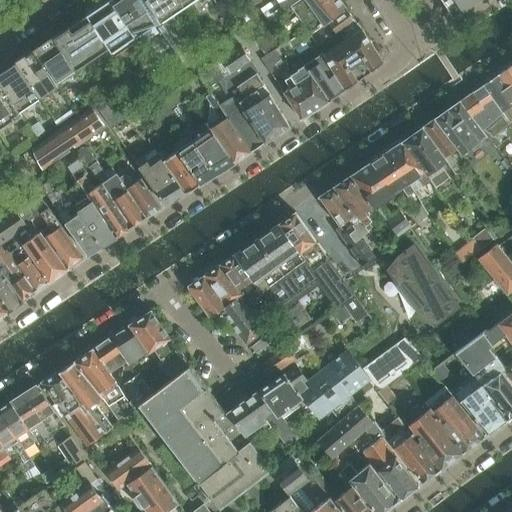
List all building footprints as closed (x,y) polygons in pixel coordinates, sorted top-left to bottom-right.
[(109,0),(113,5),(106,10),(103,5),(88,15),(87,15),(109,48),(112,52),(135,37),(110,0),(109,0)] [(110,0),(135,37),(136,38),(157,25),(157,24),(160,22),(161,23),(145,0),(110,0)] [(179,0),(145,0),(161,23),(179,11),(186,21),(191,17),(179,0)] [(179,0),(191,17),(197,14),(190,4),(195,0),(179,0)] [(288,0),(280,5),(284,11),(300,0),(288,0)] [(305,0),(307,2),(294,11),(299,18),(326,0),(305,0)] [(310,34),(310,35),(311,35),(328,22),(347,10),(340,0),(326,0),(299,18),(299,19),(310,34)] [(441,0),(453,17),(479,0),(441,0)] [(278,9),(266,17),(269,21),(281,13),(278,9)] [(347,10),(328,22),(336,33),(355,20),(347,10)] [(87,15),(69,27),(93,58),(109,48),(87,15)] [(240,25),(235,17),(228,21),(233,29),(240,25)] [(171,47),(171,46),(175,44),(163,25),(159,28),(158,28),(171,47)] [(69,27),(53,37),(75,70),(93,58),(69,27)] [(362,29),(343,42),(365,76),(384,62),(362,29)] [(298,35),(288,42),(292,48),(304,39),(302,35),(298,35)] [(316,57),(305,64),(330,101),(345,90),(324,55),(311,35),(310,35),(306,38),(304,39),(292,48),(298,56),(310,48),(316,57)] [(68,76),(75,70),(53,37),(33,51),(57,87),(58,86),(56,84),(57,84),(56,83),(67,76),(68,76)] [(343,42),(324,55),(345,90),(365,76),(343,42)] [(242,46),(221,59),(230,72),(250,60),(242,46)] [(179,50),(179,51),(176,53),(175,52),(174,52),(182,64),(183,64),(182,63),(186,60),(179,50)] [(274,50),(261,59),(271,73),(278,68),(290,88),(283,92),(301,119),(314,111),(290,75),(274,50)] [(15,61),(16,63),(39,99),(40,98),(57,87),(33,51),(27,56),(25,54),(15,61)] [(230,72),(224,76),(231,86),(229,88),(230,90),(257,72),(250,60),(230,72)] [(16,63),(0,73),(0,82),(20,112),(39,99),(16,63)] [(217,101),(215,102),(248,153),(265,142),(237,101),(230,90),(229,88),(231,86),(224,76),(215,63),(199,74),(208,88),(219,81),(229,98),(219,105),(217,101)] [(298,70),(290,75),(314,111),(330,101),(305,64),(298,69),(298,70)] [(511,65),(498,75),(511,93),(511,65)] [(257,72),(230,90),(237,101),(251,92),(264,83),(257,72)] [(20,112),(0,82),(0,131),(23,116),(20,112)] [(264,83),(251,92),(277,134),(290,126),(264,83)] [(184,84),(149,108),(155,117),(170,107),(171,109),(191,96),(184,84)] [(491,121),(502,113),(483,85),(472,92),(460,101),(486,137),(494,145),(496,148),(501,144),(488,128),(487,129),(486,126),(492,122),(491,121)] [(251,92),(237,101),(265,142),(277,134),(251,92)] [(460,101),(435,118),(457,149),(458,148),(463,155),(481,140),(489,149),(494,145),(486,137),(460,101)] [(218,118),(209,124),(235,162),(248,153),(215,102),(211,105),(218,118)] [(65,125),(32,149),(43,169),(78,145),(106,128),(92,108),(74,121),(74,120),(66,125),(65,125)] [(448,161),(447,161),(469,195),(475,191),(461,169),(462,167),(451,153),(457,149),(435,118),(423,127),(448,161)] [(190,119),(183,124),(186,128),(217,173),(235,162),(209,124),(208,125),(207,123),(207,122),(197,128),(190,119)] [(30,127),(37,138),(46,132),(39,121),(30,127)] [(182,130),(186,136),(174,144),(178,150),(201,183),(217,173),(186,128),(183,124),(182,124),(185,128),(182,130)] [(447,161),(448,161),(423,127),(402,142),(427,175),(428,175),(447,161)] [(402,142),(387,152),(409,183),(410,183),(418,178),(423,186),(431,180),(428,175),(427,175),(402,142)] [(83,147),(77,151),(81,156),(101,183),(131,227),(146,217),(119,178),(119,177),(116,173),(109,178),(106,173),(97,161),(87,148),(83,147)] [(158,153),(154,149),(144,156),(144,155),(135,162),(165,205),(185,192),(163,160),(162,161),(158,153)] [(178,150),(163,160),(185,192),(201,183),(178,150)] [(416,194),(410,183),(409,183),(387,152),(371,163),(394,193),(402,187),(410,198),(416,194)] [(74,161),(67,166),(73,175),(79,183),(116,236),(131,227),(101,183),(81,156),(75,161),(74,161)] [(371,163),(352,175),(375,206),(394,193),(371,163)] [(119,178),(146,217),(162,207),(141,178),(132,184),(125,173),(119,177),(119,178)] [(79,209),(77,210),(102,245),(116,236),(79,183),(73,175),(74,177),(71,179),(75,185),(67,191),(79,209)] [(369,231),(368,230),(372,226),(370,223),(372,221),(366,213),(375,206),(352,175),(334,187),(360,220),(347,230),(342,230),(338,233),(365,269),(390,250),(402,242),(397,235),(394,231),(371,248),(363,239),(362,240),(360,238),(369,231)] [(67,191),(64,186),(55,191),(49,181),(42,186),(65,222),(88,254),(102,245),(77,210),(79,209),(67,191)] [(334,187),(320,197),(342,230),(347,230),(360,220),(334,187)] [(41,198),(42,197),(40,194),(39,195),(37,193),(18,207),(29,222),(31,220),(48,208),(41,198)] [(423,205),(413,212),(419,220),(428,214),(423,205)] [(42,233),(68,268),(84,257),(49,207),(48,208),(31,220),(33,222),(36,227),(46,220),(50,227),(42,233)] [(15,209),(0,219),(0,243),(1,246),(1,245),(16,235),(28,227),(28,226),(24,221),(18,213),(15,209)] [(400,209),(386,221),(394,231),(397,235),(411,226),(400,211),(401,210),(400,209)] [(296,213),(296,212),(279,224),(301,253),(313,270),(329,259),(296,213)] [(511,228),(511,224),(508,218),(494,229),(500,237),(511,228)] [(49,281),(68,268),(42,233),(41,231),(40,231),(36,227),(33,222),(28,226),(28,227),(16,235),(22,244),(49,281)] [(279,224),(257,239),(316,322),(344,303),(357,322),(368,314),(329,259),(313,270),(301,253),(279,224)] [(485,228),(471,239),(472,239),(480,249),(493,239),(485,228)] [(18,239),(4,249),(35,291),(49,281),(22,244),(22,245),(18,239)] [(257,239),(234,255),(257,287),(261,293),(262,294),(293,337),(316,322),(257,239)] [(462,263),(480,249),(472,239),(454,253),(462,263)] [(460,307),(414,243),(397,255),(387,270),(418,313),(434,327),(460,307)] [(511,261),(498,244),(478,260),(507,295),(511,291),(511,261)] [(35,291),(4,249),(0,245),(0,269),(1,270),(22,301),(35,291)] [(234,255),(221,264),(244,296),(257,287),(234,255)] [(221,264),(205,275),(226,305),(238,297),(244,305),(246,304),(246,305),(262,294),(261,293),(257,287),(244,296),(221,264)] [(0,297),(9,310),(22,301),(1,270),(0,270),(0,297)] [(205,275),(188,286),(209,316),(220,308),(220,309),(226,305),(205,275)] [(0,316),(9,310),(0,297),(0,316)] [(249,308),(246,305),(246,304),(244,305),(238,297),(226,305),(220,309),(247,344),(266,329),(250,307),(249,308)] [(165,341),(170,338),(151,311),(141,318),(170,360),(179,353),(176,349),(173,352),(165,341)] [(511,312),(487,331),(484,333),(492,344),(506,334),(511,342),(511,312)] [(155,349),(162,359),(157,362),(160,367),(161,366),(170,360),(141,318),(130,324),(150,352),(155,349)] [(127,364),(132,361),(131,361),(140,355),(156,377),(164,371),(161,366),(160,367),(157,362),(157,363),(150,352),(130,324),(111,336),(123,355),(122,356),(127,364)] [(487,331),(486,330),(456,353),(475,377),(508,419),(511,416),(511,385),(500,369),(503,367),(489,347),(492,344),(484,333),(487,331)] [(268,334),(252,346),(257,353),(273,340),(268,334)] [(503,367),(500,369),(511,385),(511,342),(506,334),(492,344),(489,347),(503,367)] [(111,336),(93,349),(110,374),(110,373),(114,370),(135,399),(129,403),(133,408),(139,403),(153,392),(132,361),(127,364),(122,356),(123,355),(111,336)] [(406,337),(363,368),(371,380),(376,386),(379,391),(386,385),(423,360),(423,359),(413,345),(406,337)] [(296,358),(287,346),(262,364),(271,376),(296,358)] [(124,396),(110,374),(93,349),(74,361),(102,398),(103,397),(118,419),(133,408),(129,403),(121,410),(115,401),(124,396)] [(307,380),(297,388),(320,419),(332,410),(371,380),(347,349),(307,380)] [(170,360),(161,366),(164,371),(170,379),(188,366),(187,365),(189,363),(181,352),(179,353),(170,360)] [(74,361),(60,371),(83,403),(105,433),(113,427),(95,403),(102,398),(74,361)] [(443,363),(433,371),(441,381),(451,373),(443,363)] [(233,511),(251,499),(244,490),(253,484),(263,477),(272,469),(262,457),(251,442),(242,429),(241,430),(228,413),(226,414),(224,411),(225,410),(190,364),(188,366),(170,379),(153,392),(139,403),(220,509),(221,508),(224,511),(233,511)] [(296,366),(285,373),(297,388),(307,380),(296,366)] [(83,403),(60,371),(42,382),(65,414),(83,403)] [(259,390),(273,409),(272,409),(278,416),(280,414),(284,418),(299,406),(297,402),(301,399),(284,374),(273,381),(259,390)] [(488,434),(487,434),(488,434),(508,419),(475,377),(456,393),(488,434)] [(371,380),(332,410),(340,421),(359,404),(357,401),(376,386),(371,380)] [(25,393),(51,431),(63,423),(37,385),(25,393)] [(379,391),(378,391),(383,398),(391,392),(386,385),(379,391)] [(272,409),(273,409),(259,390),(228,412),(228,413),(241,430),(242,429),(251,442),(260,435),(272,426),(264,416),(272,409)] [(428,405),(464,452),(485,436),(448,390),(428,405)] [(383,398),(388,403),(395,397),(391,392),(383,398)] [(50,432),(51,431),(25,393),(12,401),(36,436),(40,433),(51,449),(58,445),(52,437),(53,437),(50,432)] [(12,401),(0,408),(0,410),(23,445),(36,436),(12,401)] [(421,440),(418,442),(440,470),(451,462),(450,462),(464,452),(428,405),(425,401),(404,417),(421,440)] [(83,403),(65,414),(88,446),(105,433),(83,403)] [(340,421),(317,440),(333,458),(366,430),(375,422),(359,404),(340,421)] [(22,445),(23,445),(0,410),(0,437),(10,452),(16,449),(18,452),(24,448),(22,445)] [(401,432),(390,440),(422,482),(423,482),(440,470),(418,442),(421,440),(404,417),(403,418),(399,412),(394,415),(396,418),(392,421),(401,432)] [(363,451),(371,462),(401,498),(419,485),(422,482),(390,440),(375,422),(366,430),(375,442),(363,451)] [(71,435),(58,445),(67,458),(60,462),(66,471),(82,459),(78,453),(81,450),(71,435)] [(260,435),(251,442),(262,457),(271,450),(260,435)] [(7,454),(10,452),(0,437),(0,464),(10,458),(7,454)] [(138,447),(105,470),(119,489),(127,484),(152,466),(138,447)] [(298,462),(278,477),(303,511),(341,511),(309,472),(307,474),(298,462)] [(350,463),(341,470),(349,481),(352,486),(353,485),(373,511),(382,511),(399,500),(398,500),(369,463),(357,473),(350,463)] [(152,466),(127,484),(147,511),(163,511),(178,501),(152,466)] [(314,468),(309,472),(341,511),(373,511),(353,485),(352,486),(349,481),(336,491),(328,482),(327,483),(318,471),(317,472),(314,468)] [(303,511),(278,477),(272,469),(263,477),(282,501),(267,511),(303,511)] [(41,475),(47,484),(56,478),(49,470),(41,475)] [(18,509),(13,511),(58,511),(64,508),(60,503),(84,486),(76,474),(47,495),(44,490),(18,509)] [(84,486),(60,503),(64,508),(66,511),(88,511),(100,504),(110,496),(97,479),(91,483),(90,481),(84,486)] [(253,484),(244,490),(251,499),(258,508),(267,501),(253,484)] [(0,511),(13,511),(18,509),(13,501),(2,509),(0,505),(0,511)] [(210,511),(204,503),(192,511),(210,511)]
